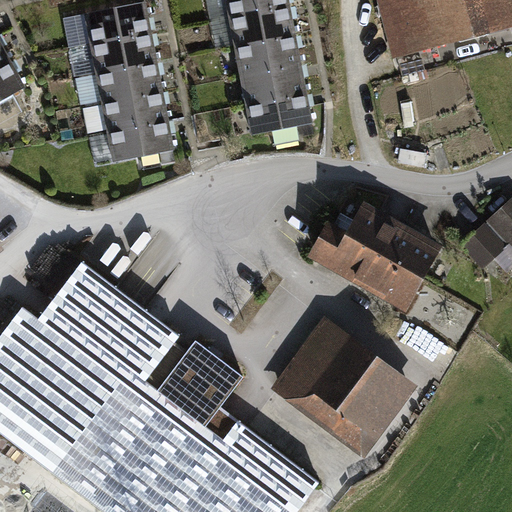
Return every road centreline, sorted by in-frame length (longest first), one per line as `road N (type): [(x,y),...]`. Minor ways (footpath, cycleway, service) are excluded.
road 1 (residential): [(511,165),(451,186),(277,167),(125,215),(50,223)]
road 2 (unknown): [(201,188),(220,303),(266,333),(294,319),(302,303),(308,269),(299,166)]
road 3 (track): [(0,275),(50,223),(0,187)]
